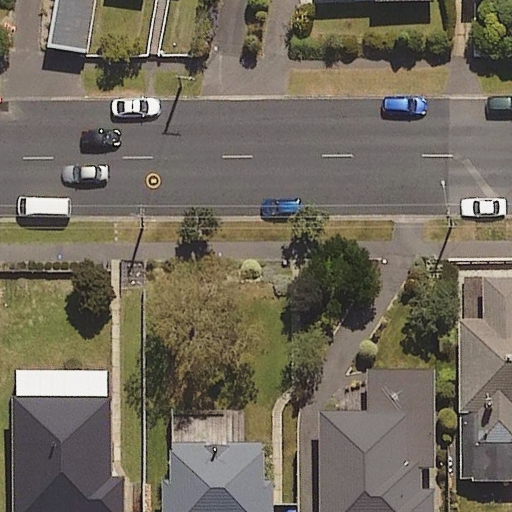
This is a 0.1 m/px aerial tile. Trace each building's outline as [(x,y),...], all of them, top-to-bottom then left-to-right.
[(98,0),(55,0),(50,51),(92,56),(98,0)] [(511,287),(488,288),(489,323),(464,324),(466,484),(511,483),(511,287)] [(424,470),(436,469),(435,373),(372,374),(372,419),(305,419),(306,511),(436,511),(437,490),(424,490),(424,470)] [(112,377),(19,376),(17,511),(125,511),(126,483),(111,483),(112,377)] [(266,487),(265,448),(174,451),(175,483),(166,483),(166,511),(274,511),(274,487),(266,487)]
